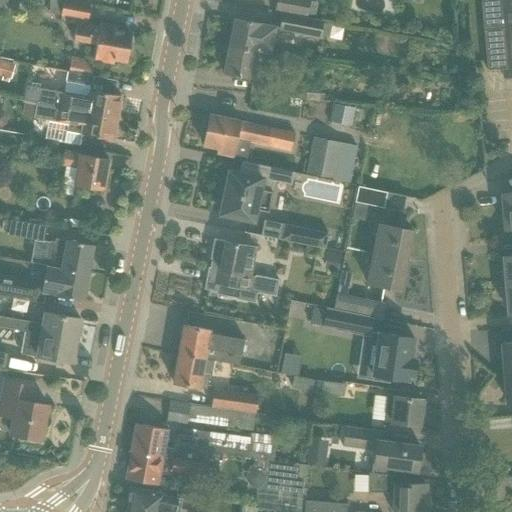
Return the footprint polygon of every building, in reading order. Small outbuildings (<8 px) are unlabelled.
[(89,5),(60,0),(49,0),(49,3),(49,10),(56,13),(61,13),(60,21),(76,24),(73,40),(97,44),(94,60),(112,63),(113,59),(126,61),(131,35),(115,32),(115,27),(100,25),(100,28),(86,25),(89,5)] [(282,13),(306,18),(309,0),(276,0),(275,11),(282,12),(282,13)] [(511,0),(499,0),(502,29),(484,30),(488,70),(503,69),(504,79),(511,78),(511,0)] [(323,21),(306,18),(282,13),(279,30),(329,37),(331,24),(323,23),(323,21)] [(234,18),(229,46),(267,53),(270,39),(272,25),(234,18)] [(267,53),(229,46),(223,74),(262,81),(267,53)] [(70,69),(92,70),(92,57),(71,57),(70,69)] [(0,60),(0,76),(2,77),(2,80),(7,82),(8,79),(10,79),(14,65),(2,61),(0,60)] [(93,76),(73,73),(67,72),(65,81),(66,81),(64,93),(26,86),(23,100),(36,102),(36,103),(116,118),(118,109),(120,109),(123,108),(124,101),(122,98),(120,98),(120,96),(90,90),(93,76)] [(272,82),(270,96),(306,99),(305,100),(319,101),(322,101),(324,87),(272,82)] [(319,101),(305,100),(258,96),(257,110),(300,114),(300,115),(317,117),(319,101)] [(116,118),(36,103),(34,118),(69,124),(68,131),(81,133),(80,134),(112,140),(113,137),(115,138),(118,136),(119,129),(117,127),(115,126),(116,118)] [(209,115),(203,145),(218,148),(217,153),(234,156),(234,155),(237,139),(250,142),(290,150),(294,133),(240,122),(240,121),(209,115)] [(30,135),(27,152),(55,157),(58,140),(30,135)] [(357,146),(341,142),(313,137),(307,173),(334,178),(333,181),(349,184),(350,179),(357,146)] [(108,160),(63,152),(61,165),(77,168),(74,185),(103,190),(108,160)] [(220,214),(253,221),(255,210),(268,212),(272,192),(271,192),(273,180),(291,184),(293,173),(242,161),(239,173),(229,171),(226,187),(224,186),(222,197),(223,198),(220,214)] [(358,187),(355,203),(384,209),(387,193),(358,187)] [(511,193),(503,194),(505,229),(511,228),(511,193)] [(45,226),(10,220),(8,235),(42,240),(45,226)] [(284,224),(281,240),(325,248),(328,233),(284,224)] [(379,224),(373,253),(397,258),(405,260),(406,257),(408,258),(411,256),(411,252),(412,248),(410,245),(408,245),(411,230),(407,229),(399,228),(379,224)] [(208,266),(204,288),(216,291),(218,291),(219,284),(238,288),(236,297),(236,299),(254,302),(256,292),(275,296),(278,280),(255,275),(255,277),(249,276),(255,245),(233,241),(213,237),(209,257),(214,258),(212,267),(208,266)] [(93,245),(56,238),(55,242),(50,241),(46,266),(61,268),(88,273),(93,245)] [(339,255),(328,253),(326,267),(336,269),(339,255)] [(373,253),(367,283),(387,287),(395,288),(399,289),(402,274),(404,275),(407,273),(408,271),(409,265),(407,262),(405,262),(405,260),(397,258),(373,253)] [(61,268),(46,266),(41,293),(56,296),(83,301),(88,273),(61,268)] [(0,277),(0,294),(30,300),(33,284),(0,277)] [(511,284),(506,285),(506,287),(502,288),(503,301),(507,301),(508,313),(511,312),(511,284)] [(384,303),(365,299),(337,293),(334,309),(373,317),(381,319),(384,303)] [(326,308),(322,327),(369,337),(373,317),(334,309),(326,308)] [(0,326),(25,331),(76,341),(80,319),(44,312),(42,324),(27,321),(13,319),(0,316),(0,326)] [(184,326),(178,355),(214,361),(239,365),(244,340),(209,333),(209,330),(184,326)] [(23,342),(21,354),(30,355),(37,356),(36,361),(46,363),(62,365),(63,361),(72,362),(76,341),(25,331),(23,342)] [(378,333),(371,380),(389,383),(390,377),(408,380),(408,376),(413,377),(416,360),(411,359),(414,338),(378,333)] [(505,373),(511,372),(511,342),(503,344),(505,373)] [(214,361),(178,355),(173,383),(206,389),(209,375),(211,375),(214,361)] [(314,380),(293,376),(291,387),(300,389),(300,391),(311,394),(314,380)] [(345,384),(316,380),(314,392),(343,396),(345,384)] [(0,404),(0,429),(0,430),(10,432),(10,433),(41,439),(47,405),(31,402),(34,387),(5,381),(0,404)] [(211,407),(255,414),(258,395),(213,389),(211,407)] [(384,420),(384,422),(389,422),(420,424),(420,422),(421,414),(424,414),(425,401),(422,400),(422,399),(392,396),(387,395),(386,396),(384,420)] [(189,404),(189,405),(170,401),(166,420),(186,424),(186,422),(252,431),(255,414),(211,407),(189,404)] [(136,423),(131,451),(194,462),(196,450),(198,437),(179,434),(178,434),(176,449),(164,446),(167,429),(136,423)] [(382,431),(362,428),(345,426),(342,446),(375,451),(373,464),(372,473),(407,478),(408,469),(417,471),(418,467),(421,466),(422,455),(420,454),(421,447),(380,441),(382,431)] [(180,428),(179,434),(198,437),(196,450),(220,454),(227,455),(253,458),(267,460),(274,461),(277,437),(250,433),(250,438),(180,428)] [(194,462),(131,451),(125,478),(157,484),(157,483),(173,486),(175,472),(199,476),(200,473),(216,476),(220,454),(196,450),(194,462)] [(246,474),(246,481),(251,488),(254,488),(258,489),(264,484),(265,476),(263,475),(265,473),(267,460),(253,458),(253,466),(247,470),(249,471),(249,472),(246,474)] [(428,511),(429,499),(425,499),(426,484),(406,483),(407,478),(372,473),(368,473),(368,492),(394,492),(393,511),(428,511)] [(130,487),(127,509),(122,511),(159,511),(162,500),(165,500),(164,506),(188,510),(188,511),(256,511),(257,508),(207,499),(206,500),(190,498),(190,500),(185,499),(185,498),(164,493),(130,487)] [(345,511),(347,504),(305,501),(303,511),(345,511)]
